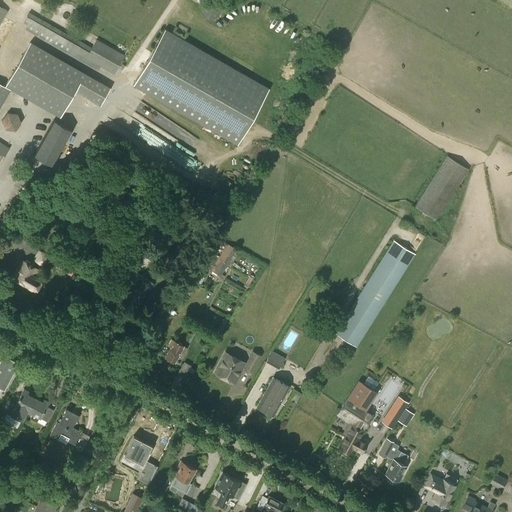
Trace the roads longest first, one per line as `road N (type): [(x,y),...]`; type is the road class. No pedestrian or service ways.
road 1 (unclassified): [(352,503),(0,316)]
road 2 (track): [(186,174),(202,174),(262,134),(399,214)]
